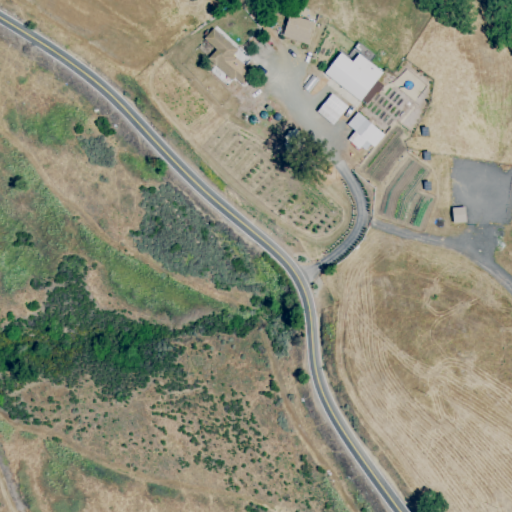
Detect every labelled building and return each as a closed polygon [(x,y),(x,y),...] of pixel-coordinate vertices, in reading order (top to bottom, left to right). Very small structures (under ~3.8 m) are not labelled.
[(281,36),(307,44),(314,22),(288,14),(281,36)] [(232,55),(237,50),(213,28),(203,39),(215,50),(208,58),(239,87),(251,74),(232,55)] [(323,75),(360,101),(382,72),(357,54),(352,62),(339,52),(323,75)] [(332,125),(347,107),(331,94),(316,112),(332,125)] [(366,154),(382,134),(356,112),(346,125),(354,131),(347,139),(366,154)]
